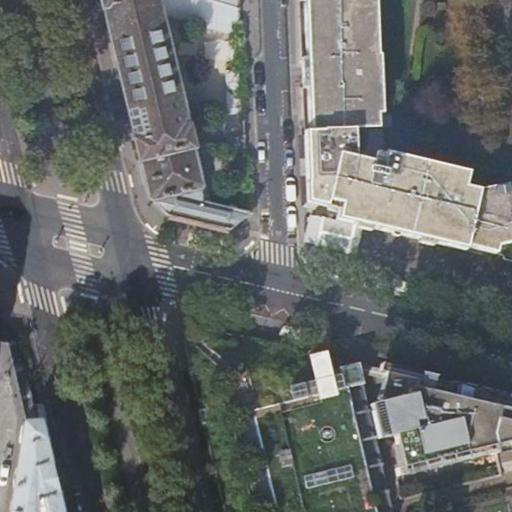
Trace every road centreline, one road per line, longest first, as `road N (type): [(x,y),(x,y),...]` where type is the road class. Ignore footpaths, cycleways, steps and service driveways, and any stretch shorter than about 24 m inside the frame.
road 1 (residential): [(278,293),(269,0)]
road 2 (tertiary): [(30,235),(95,511)]
road 3 (tertiary): [(131,259),(68,0)]
road 4 (tertiary): [(191,511),(131,259)]
road 5 (secondary): [(278,293),(511,347)]
road 6 (secondary): [(131,259),(278,293)]
